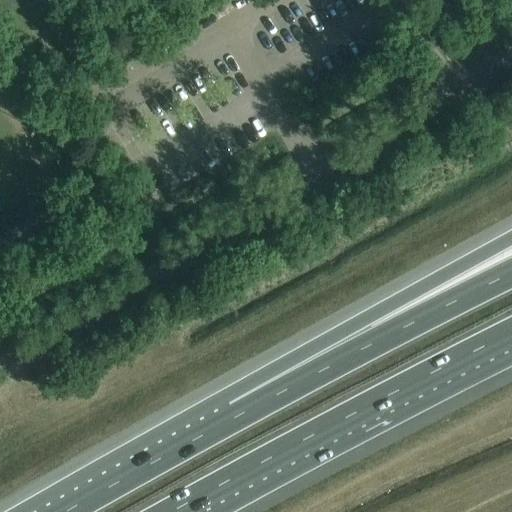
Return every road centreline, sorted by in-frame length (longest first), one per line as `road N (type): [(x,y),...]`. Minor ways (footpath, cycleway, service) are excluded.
road 1 (unclassified): [(0,373),(511,62)]
road 2 (motorway): [(169,511),(511,331)]
road 3 (motorway): [(511,237),(380,310),(234,415)]
road 4 (motorway): [(511,272),(234,415)]
road 5 (motorway): [(234,415),(68,511)]
